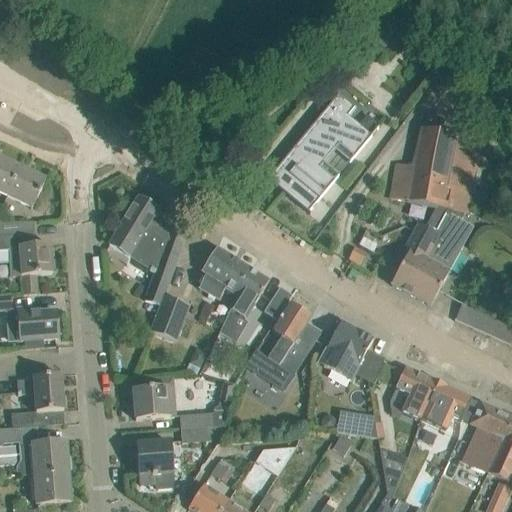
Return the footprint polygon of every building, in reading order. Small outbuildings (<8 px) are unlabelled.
[(364,36),(391,54),(399,43),(380,30),(385,23),(376,17),(364,36)] [(340,95),(269,180),(265,177),(264,178),(309,216),(310,215),(309,213),(339,177),(324,165),(335,151),(350,164),(372,137),(348,117),(354,109),(339,97),(341,96),(340,95)] [(391,201),(438,210),(458,214),(468,215),(483,141),(423,129),(415,168),(397,165),(391,201)] [(0,195),(6,198),(20,169),(0,160),(0,195)] [(46,181),(20,169),(6,198),(32,210),(46,181)] [(158,264),(169,234),(151,223),(158,211),(139,199),(110,247),(128,258),(130,256),(151,269),(149,271),(154,274),(144,301),(159,307),(174,270),(158,264)] [(445,241),(457,219),(456,218),(458,214),(438,210),(427,231),(417,226),(405,250),(409,253),(391,286),(407,295),(427,261),(434,265),(446,243),(445,241)] [(431,308),(440,291),(474,228),(457,219),(445,241),(446,243),(434,265),(427,261),(407,295),(431,308)] [(33,224),(13,225),(0,226),(0,239),(12,238),(34,236),(33,224)] [(174,270),(179,255),(186,236),(170,231),(169,234),(158,264),(174,270)] [(12,238),(0,239),(0,252),(8,252),(10,279),(36,277),(53,276),(56,272),(55,263),(52,260),(51,247),(13,250),(12,238)] [(234,296),(235,294),(250,271),(217,250),(202,273),(208,277),(200,289),(219,301),(226,291),(234,296)] [(254,307),(258,300),(269,283),(250,271),(235,294),(239,297),(230,311),(219,336),(228,341),(239,317),(245,320),(254,307)] [(276,322),(292,298),(280,290),(264,314),(276,322)] [(8,297),(0,297),(0,312),(9,311),(8,297)] [(163,300),(157,315),(154,322),(152,327),(176,337),(187,309),(163,300)] [(291,306),(281,323),(274,333),(281,338),(268,359),(256,351),(246,368),(284,392),(322,334),(307,324),(311,319),(291,306)] [(511,339),(511,329),(461,307),(454,322),(509,347),(511,339)] [(30,310),(17,311),(16,311),(19,344),(58,341),(56,313),(30,315),(30,310)] [(350,384),(373,341),(341,324),(318,366),(350,384)] [(367,353),(355,376),(374,386),(385,361),(367,353)] [(422,419),(437,385),(405,370),(396,391),(409,398),(402,414),(422,424),(423,420),(422,419)] [(64,427),(61,377),(32,379),(33,381),(16,382),(17,396),(34,395),(35,413),(35,415),(11,417),(12,430),(37,428),(64,427)] [(169,419),(166,380),(145,381),(146,391),(133,392),(135,422),(169,419)] [(179,418),(180,430),(226,426),(235,386),(223,384),(218,408),(213,412),(213,415),(179,418)] [(461,421),(470,400),(437,385),(422,419),(423,420),(422,424),(430,428),(438,411),(461,421)] [(496,454),(511,420),(511,419),(480,405),(470,426),(493,436),(487,449),(496,454)] [(511,472),(511,420),(496,454),(486,475),(507,484),(511,472)] [(223,442),(226,426),(180,430),(182,446),(223,442)] [(38,446),(37,428),(12,430),(12,431),(0,432),(0,445),(19,444),(21,463),(17,470),(17,478),(34,476),(68,474),(66,444),(38,446)] [(340,440),(333,452),(344,459),(351,447),(340,440)] [(137,446),(140,478),(172,475),(169,444),(137,446)] [(442,475),(451,453),(440,448),(431,471),(442,475)] [(263,453),(255,465),(277,479),(295,451),(263,453)] [(389,506),(407,461),(380,452),(389,506)] [(453,453),(442,480),(458,487),(470,460),(453,453)] [(211,476),(222,482),(229,471),(218,464),(211,476)] [(71,504),(68,474),(34,476),(37,507),(71,504)] [(502,511),(511,491),(511,488),(499,482),(485,511),(502,511)] [(188,511),(221,511),(227,503),(203,488),(188,511)] [(266,496),(260,507),(267,511),(270,511),(276,502),(266,496)] [(328,501),(321,511),(334,511),(337,507),(328,501)] [(240,511),(227,503),(221,511),(240,511)]
